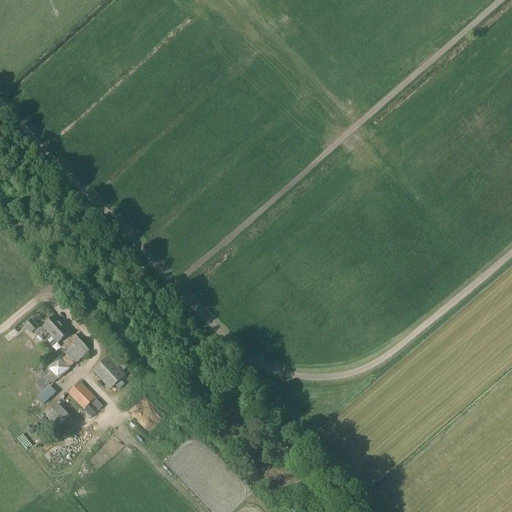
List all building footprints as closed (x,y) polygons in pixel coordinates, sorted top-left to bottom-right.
[(31,320),(24,326),(31,333),(33,331),(35,333),(42,333),(43,333),(45,336),(48,333),(57,343),(69,333),(55,316),(41,329),(36,328),(37,327),(31,320)] [(64,352),(63,353),(74,364),(89,351),(74,335),(61,348),(64,352)] [(51,353),(41,362),(47,369),(57,359),(51,353)] [(108,357),(92,371),(96,376),(94,378),(99,384),(102,382),(109,390),(115,385),(119,390),(125,385),(121,380),(125,376),(108,357)] [(69,370),(59,359),(48,368),(49,369),(58,379),(59,380),(69,370)] [(58,379),(49,369),(43,374),(45,376),(51,383),(53,384),(58,379)] [(68,394),(83,409),(84,409),(87,405),(90,402),(95,398),(79,382),(68,394)] [(90,402),(99,411),(103,407),(95,398),(90,402)] [(87,405),(84,409),(93,418),(96,414),(87,405)]
